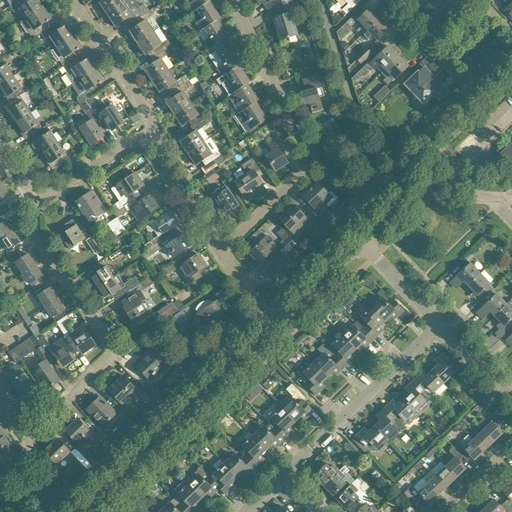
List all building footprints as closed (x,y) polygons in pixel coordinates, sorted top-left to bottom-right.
[(30,0),(19,0),(10,6),(14,12),(19,9),(26,20),(43,8),(37,0),(30,0),(31,0),(31,1),(30,0)] [(129,0),(104,0),(100,3),(107,15),(124,4),(129,0)] [(194,0),(188,4),(193,12),(211,0),(194,0)] [(211,0),(193,12),(194,12),(196,10),(202,19),(196,23),(201,30),(219,18),(211,7),(213,6),(209,1),(211,0)] [(281,2),(283,0),(255,0),(259,4),(264,1),(269,9),(267,10),(281,2)] [(287,11),(298,4),(296,0),(283,0),(281,2),(287,11)] [(345,0),(349,3),(342,10),(346,14),(361,0),(360,0),(345,0)] [(446,0),(432,0),(432,1),(445,15),(446,16),(449,12),(449,11),(453,7),(446,0)] [(432,1),(420,13),(434,27),(438,23),(445,15),(432,1)] [(511,2),(507,7),(506,6),(502,10),(511,20),(511,2)] [(125,20),(128,25),(136,20),(148,12),(143,4),(138,8),(136,5),(128,10),(124,4),(107,15),(115,26),(125,20)] [(40,34),(44,31),(40,25),(46,22),(46,23),(48,21),(48,20),(50,19),(43,8),(26,20),(20,23),(27,33),(28,33),(32,39),(37,36),(40,34)] [(356,30),(361,36),(378,20),(368,10),(357,20),(353,16),(336,32),(339,42),(353,29),(350,27),(357,20),(362,25),(356,30)] [(137,43),(153,32),(146,21),(152,17),(148,12),(136,20),(139,25),(129,31),(137,43)] [(274,18),(281,40),(297,35),(290,13),(274,18)] [(203,42),(208,49),(206,51),(209,55),(223,46),(220,42),(227,38),(219,26),(220,25),(217,20),(219,19),(219,18),(198,32),(204,42),(203,42)] [(388,30),(378,20),(361,36),(366,41),(372,35),(377,40),(388,30)] [(56,47),(74,36),(66,25),(64,27),(63,26),(61,27),(62,28),(56,32),(52,26),(44,31),(40,34),(44,40),(49,37),(56,47)] [(161,43),(153,32),(137,43),(145,55),(155,48),(158,53),(166,48),(170,45),(166,39),(161,43)] [(57,62),(58,61),(63,67),(75,59),(71,53),(76,50),(77,51),(79,49),(78,48),(81,47),(74,36),(56,47),(50,52),(57,62)] [(177,40),(173,43),(177,49),(181,46),(177,40)] [(381,45),(377,40),(368,49),(365,47),(355,58),(357,60),(348,68),(350,75),(364,61),(381,45)] [(208,56),(222,76),(240,64),(232,53),(234,52),(230,47),(225,50),(223,46),(209,55),(208,56)] [(380,63),(385,68),(398,56),(388,46),(371,63),(376,67),(380,63)] [(166,48),(158,53),(150,58),(154,63),(144,70),(152,81),(168,70),(161,59),(169,53),(166,48)] [(390,74),(383,81),(388,86),(408,66),(398,56),(385,68),(390,74)] [(75,59),(63,67),(67,73),(65,74),(73,85),(79,81),(96,69),(88,58),(86,60),(85,59),(83,61),(84,61),(79,65),(75,59)] [(0,84),(14,76),(3,59),(0,60),(0,84)] [(350,75),(352,83),(370,66),(364,61),(350,75)] [(229,96),(249,83),(241,71),(242,70),(239,65),(240,64),(222,76),(216,80),(220,86),(222,85),(229,96)] [(407,86),(422,101),(420,103),(421,104),(432,94),(437,100),(446,91),(424,67),(413,78),(409,73),(400,82),(405,87),(407,86)] [(96,69),(79,81),(85,91),(78,96),(77,100),(79,104),(85,100),(90,97),(97,92),(93,86),(98,83),(99,84),(101,82),(100,82),(103,80),(96,69)] [(176,81),(168,70),(152,81),(160,93),(169,86),(173,91),(185,83),(189,80),(185,75),(176,81)] [(324,96),(321,88),(317,75),(302,80),(306,91),(300,93),(305,109),(311,108),(312,114),(323,110),(319,97),(324,96)] [(25,92),(14,76),(0,84),(0,87),(2,91),(0,92),(5,99),(10,95),(13,100),(9,103),(20,96),(25,92)] [(174,114),(190,103),(183,92),(188,88),(185,83),(173,91),(176,96),(166,103),(174,114)] [(243,111),(257,101),(249,90),(250,89),(247,84),(249,83),(229,96),(228,96),(234,105),(234,106),(239,113),(243,111)] [(379,102),(390,91),(385,86),(374,97),(379,102)] [(13,117),(16,122),(31,113),(20,96),(9,103),(12,108),(7,112),(11,118),(13,117)] [(90,97),(85,100),(92,110),(97,107),(90,97)] [(86,114),(92,110),(85,100),(79,104),(86,114)] [(234,117),(245,133),(265,120),(258,108),(259,107),(256,102),(257,101),(243,111),(239,113),(234,117)] [(192,120),(195,124),(207,116),(203,111),(198,114),(190,103),(174,114),(182,126),(192,120)] [(124,123),(114,107),(108,111),(106,109),(100,113),(112,131),(124,123)] [(42,129),(31,113),(16,122),(19,127),(18,128),(22,135),(28,131),(31,137),(36,133),(42,129)] [(180,142),(188,153),(204,142),(197,131),(212,120),(208,115),(207,116),(195,124),(186,130),(189,135),(180,142)] [(80,128),(91,145),(103,136),(92,120),(80,128)] [(47,126),(42,129),(36,133),(39,138),(32,143),(32,146),(34,149),(37,149),(40,147),(43,152),(58,142),(47,126)] [(286,149),(278,138),(268,145),(272,152),(265,156),(275,171),(288,163),(280,152),(286,149)] [(58,166),(69,159),(58,142),(43,152),(46,157),(45,158),(49,165),(55,161),(58,166)] [(213,144),(208,148),(204,142),(188,153),(195,165),(205,159),(208,164),(214,160),(220,155),(213,144)] [(511,142),(500,154),(511,166),(511,167),(510,169),(511,170),(511,142)] [(255,173),(260,170),(252,158),(241,166),(247,175),(235,183),(243,195),(262,183),(255,173)] [(218,166),(214,160),(208,164),(201,168),(205,174),(218,166)] [(135,173),(118,184),(126,197),(115,204),(119,209),(125,205),(135,198),(132,193),(143,186),(135,173)] [(1,183),(0,184),(0,200),(9,194),(1,183)] [(303,196),(315,209),(323,202),(328,207),(337,198),(332,192),(329,195),(317,183),(303,196)] [(238,206),(227,189),(221,193),(218,189),(212,193),(215,197),(226,214),(238,206)] [(77,205),(79,208),(80,207),(87,218),(87,222),(97,222),(97,216),(105,211),(92,191),(76,202),(78,205),(77,205)] [(143,218),(158,208),(149,195),(134,205),(143,218)] [(125,205),(119,209),(113,213),(117,218),(128,210),(125,205)] [(307,219),(293,205),(279,219),(295,236),(300,231),(297,228),(307,219)] [(178,223),(170,211),(146,227),(150,233),(154,230),(158,236),(178,223)] [(321,215),(315,221),(325,231),(331,225),(321,215)] [(116,236),(120,233),(125,230),(117,218),(108,224),(116,236)] [(85,239),(72,220),(57,230),(69,249),(85,239)] [(0,240),(13,231),(6,221),(0,224),(0,240)] [(325,231),(315,221),(310,225),(320,235),(325,231)] [(277,246),(281,251),(292,240),(282,229),(277,233),(283,240),(277,246)] [(0,240),(7,251),(20,242),(13,231),(0,240)] [(173,257),(192,245),(184,233),(166,245),(173,257)] [(272,242),(273,240),(269,236),(267,236),(249,253),(259,263),(258,263),(259,264),(261,262),(276,246),(272,242)] [(148,250),(159,243),(156,238),(144,246),(148,250)] [(295,243),(292,240),(281,251),(285,255),(295,245),(295,243)] [(159,243),(148,250),(151,256),(163,248),(159,243)] [(120,249),(109,256),(113,262),(124,255),(120,249)] [(15,262),(22,273),(35,264),(28,254),(15,262)] [(206,266),(198,254),(179,267),(190,283),(200,276),(197,271),(206,266)] [(272,280),(274,278),(277,282),(294,265),(285,255),(267,272),(268,273),(266,274),(266,276),(270,280),(272,280)] [(167,274),(177,267),(174,263),(164,269),(167,274)] [(42,275),(35,264),(22,273),(30,284),(42,275)] [(468,285),(480,274),(470,264),(450,283),(456,288),(464,281),(468,285)] [(92,277),(98,288),(113,278),(106,266),(96,272),(98,274),(92,277)] [(494,289),(480,274),(468,285),(474,291),(470,295),(470,296),(471,295),(480,303),(494,289)] [(153,275),(143,282),(140,284),(144,290),(157,281),(153,275)] [(123,295),(140,284),(143,282),(141,277),(137,279),(136,278),(124,285),(125,287),(121,289),(120,290),(123,295)] [(112,295),(120,290),(121,289),(113,278),(98,288),(105,298),(111,294),(112,295)] [(37,296),(45,306),(58,298),(50,287),(37,296)] [(126,307),(124,308),(126,311),(124,312),(128,317),(129,316),(131,319),(135,316),(135,317),(137,316),(137,315),(145,309),(139,300),(144,297),(140,291),(123,303),(126,307)] [(386,294),(372,307),(384,321),(394,311),(398,315),(403,311),(386,294)] [(490,311),(494,316),(506,304),(496,294),(477,313),(482,319),(490,311)] [(52,317),(56,322),(67,316),(63,310),(65,308),(58,298),(45,306),(52,317)] [(209,301),(208,301),(207,301),(206,301),(205,301),(203,302),(202,302),(201,303),(200,303),(199,304),(198,305),(198,306),(197,307),(196,308),(196,309),(196,310),(198,313),(206,325),(226,311),(225,310),(227,310),(228,310),(227,308),(227,306),(226,305),(225,303),(224,302),(223,300),(222,299),(220,298),(218,300),(218,299),(212,303),(210,303),(209,301)] [(511,327),(511,310),(506,304),(494,316),(500,322),(496,326),(497,326),(498,325),(506,334),(511,327)] [(368,323),(363,328),(374,339),(378,334),(374,330),(384,321),(372,307),(362,317),(368,323)] [(177,321),(175,322),(178,327),(189,320),(183,310),(174,316),(177,321)] [(67,316),(56,322),(71,345),(75,342),(82,354),(83,353),(85,355),(92,349),(91,348),(95,345),(83,327),(72,334),(65,325),(71,321),(67,316)] [(353,326),(343,335),(356,349),(365,339),(369,343),(374,339),(363,328),(359,332),(353,326)] [(35,337),(41,346),(43,349),(49,345),(41,333),(35,337)] [(34,335),(29,339),(36,349),(41,346),(35,337),(34,335)] [(335,355),(345,366),(349,362),(345,358),(356,349),(343,335),(332,345),(338,351),(334,355),(335,355)] [(31,353),(36,350),(36,349),(29,339),(24,342),(31,353)] [(24,342),(19,345),(26,356),(31,353),(24,342)] [(49,348),(62,367),(74,359),(65,345),(58,349),(55,344),(49,348)] [(19,345),(14,349),(21,360),(26,356),(19,345)] [(48,356),(43,349),(41,346),(36,349),(36,350),(42,360),(48,356)] [(153,351),(136,367),(148,379),(159,368),(162,371),(167,366),(151,348),(150,349),(153,351)] [(15,363),(21,360),(14,349),(8,352),(15,363)] [(324,353),(314,363),(327,376),(336,367),(340,371),(345,366),(335,355),(330,359),(324,353)] [(444,382),(458,368),(443,353),(434,361),(438,365),(432,371),(444,382)] [(33,369),(46,389),(59,381),(45,361),(33,369)] [(308,368),(307,369),(305,368),(301,367),(295,373),(316,394),(320,390),(317,386),(327,376),(314,363),(308,368)] [(33,387),(19,366),(6,375),(11,382),(21,396),(33,387)] [(433,392),(444,382),(432,371),(426,376),(422,373),(414,381),(423,390),(427,386),(433,392)] [(139,392),(122,375),(108,389),(120,402),(128,394),(133,398),(139,392)] [(409,393),(403,398),(415,410),(425,401),(419,395),(423,390),(414,381),(405,389),(409,393)] [(145,392),(156,403),(162,398),(148,384),(143,389),(145,392)] [(471,399),(475,403),(483,396),(479,391),(471,399)] [(156,403),(145,392),(141,396),(153,409),(157,404),(156,403)] [(116,413),(100,397),(87,409),(103,425),(116,413)] [(486,397),(467,415),(471,420),(491,401),(486,397)] [(292,398),(281,408),(294,421),(304,412),(308,416),(313,412),(302,400),(297,404),(292,398)] [(393,400),(385,408),(404,428),(408,424),(404,420),(415,410),(403,398),(397,404),(393,400)] [(277,424),(273,428),(284,439),(288,435),(284,431),(294,421),(281,408),(271,418),(277,424)] [(404,428),(385,408),(377,416),(380,420),(374,426),(386,438),(390,442),(390,441),(392,443),(399,437),(396,435),(404,428)] [(127,425),(123,429),(126,433),(135,424),(132,421),(125,414),(121,419),(127,425)] [(132,421),(135,424),(136,425),(141,421),(136,416),(132,421)] [(476,425),(482,431),(493,442),(502,433),(498,429),(503,424),(495,417),(490,422),(491,423),(488,425),(483,419),(476,425)] [(88,430),(78,419),(65,431),(79,445),(86,438),(83,435),(88,430)] [(463,419),(458,424),(461,428),(466,423),(463,419)] [(101,441),(105,437),(93,424),(89,428),(93,432),(93,433),(101,441)] [(456,432),(461,428),(458,424),(453,429),(456,432)] [(263,426),(253,436),(266,449),(276,440),(279,444),(284,439),(273,428),(269,432),(263,426)] [(390,442),(386,438),(374,426),(368,432),(364,428),(356,436),(371,452),(379,452),(384,448),(385,448),(388,445),(388,443),(390,442)] [(484,451),(493,442),(482,431),(473,440),(484,451)] [(266,449),(253,436),(248,441),(246,438),(241,438),(234,445),(244,456),(255,467),(260,463),(256,459),(266,449)] [(0,456),(12,448),(5,437),(0,439),(0,456)] [(44,451),(49,457),(45,461),(45,462),(45,461),(53,470),(58,465),(56,464),(69,451),(57,439),(44,451)] [(201,439),(195,445),(201,450),(206,445),(201,439)] [(458,443),(454,448),(463,457),(467,453),(474,460),(484,451),(473,440),(464,449),(458,443)] [(334,441),(330,445),(336,451),(339,447),(334,441)] [(354,457),(358,452),(349,443),(345,447),(354,457)] [(436,446),(431,450),(434,454),(439,449),(436,446)] [(20,460),(12,448),(0,456),(0,462),(1,465),(0,465),(0,473),(20,460)] [(75,448),(71,453),(81,463),(85,459),(75,448)] [(454,457),(446,466),(456,477),(466,468),(459,461),(463,457),(454,448),(449,452),(454,457)] [(431,450),(426,455),(429,458),(434,454),(431,450)] [(251,471),(255,467),(244,456),(240,460),(234,454),(224,464),(237,477),(247,467),(251,471)] [(237,477),(224,464),(220,459),(213,465),(218,470),(210,477),(216,484),(219,488),(226,495),(231,491),(227,487),(237,477)] [(417,463),(412,468),(416,471),(421,467),(417,463)] [(315,476),(324,485),(339,471),(333,466),(330,469),(326,465),(315,476)] [(219,488),(216,484),(210,477),(199,466),(191,474),(191,476),(194,479),(188,484),(201,498),(211,488),(215,492),(219,488)] [(448,486),(456,477),(446,466),(437,475),(448,486)] [(411,476),(416,471),(412,468),(407,473),(411,476)] [(347,473),(344,476),(339,471),(324,485),(333,495),(336,493),(339,496),(340,497),(349,488),(348,488),(355,481),(347,473)] [(437,475),(428,483),(438,495),(448,486),(437,475)] [(357,479),(355,481),(348,488),(349,488),(340,497),(339,496),(337,499),(346,509),(349,506),(352,510),(361,501),(366,496),(359,489),(363,485),(357,479)] [(174,498),(186,511),(194,511),(195,511),(191,507),(201,498),(188,484),(183,480),(173,489),(178,494),(174,498)] [(509,498),(505,502),(511,509),(511,482),(502,491),(509,498)] [(436,501),(434,499),(438,495),(428,483),(418,492),(412,485),(407,490),(418,501),(423,497),(431,506),(436,501)] [(159,511),(186,511),(174,498),(159,511)] [(493,499),(484,508),(487,511),(502,511),(504,510),(505,511),(511,511),(511,509),(505,502),(500,506),(493,499)] [(376,511),(377,511),(371,506),(368,509),(361,501),(352,510),(354,511),(376,511)]
